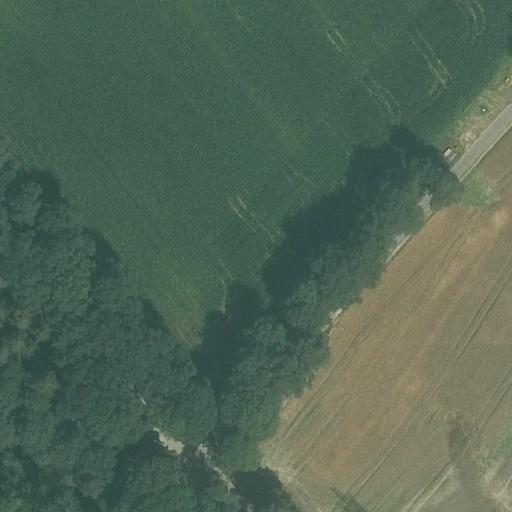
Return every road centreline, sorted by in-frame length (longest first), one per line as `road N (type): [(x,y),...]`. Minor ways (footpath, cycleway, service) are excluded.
road 1 (track): [(0,226),(144,417),(206,462),(0,394)]
road 2 (unclassified): [(511,118),(230,411),(206,462),(197,511)]
